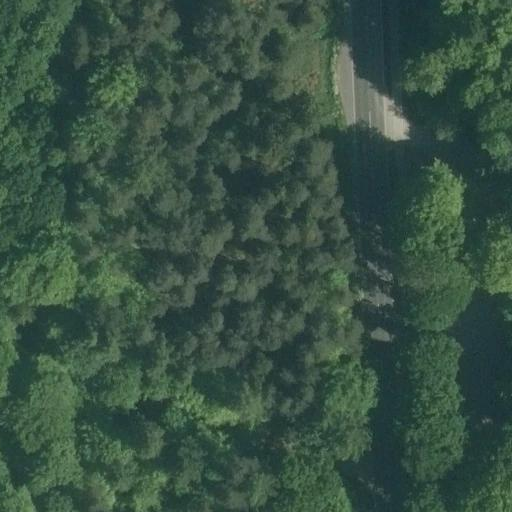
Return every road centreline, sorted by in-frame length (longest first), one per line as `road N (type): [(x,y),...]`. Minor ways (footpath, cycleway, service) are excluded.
road 1 (primary): [(400,511),(365,0)]
road 2 (track): [(399,496),(440,485),(459,460),(466,304),(454,200),(433,153),(412,132),(372,135)]
road 3 (track): [(0,335),(399,496)]
